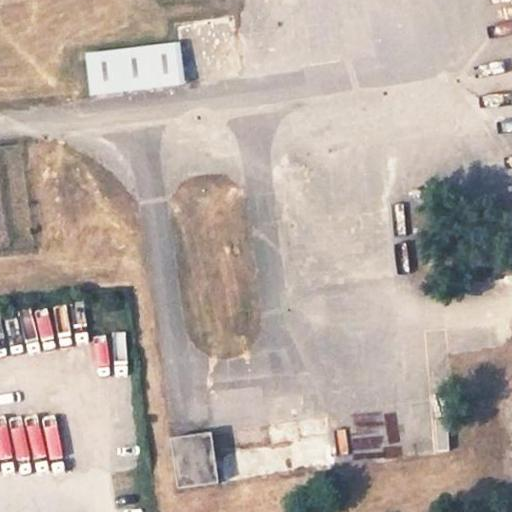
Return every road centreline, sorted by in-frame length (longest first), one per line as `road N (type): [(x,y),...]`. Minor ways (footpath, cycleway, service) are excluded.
road 1 (unknown): [(0,132),(252,102)]
road 2 (unknown): [(99,501),(89,415),(72,371),(54,363),(0,368)]
